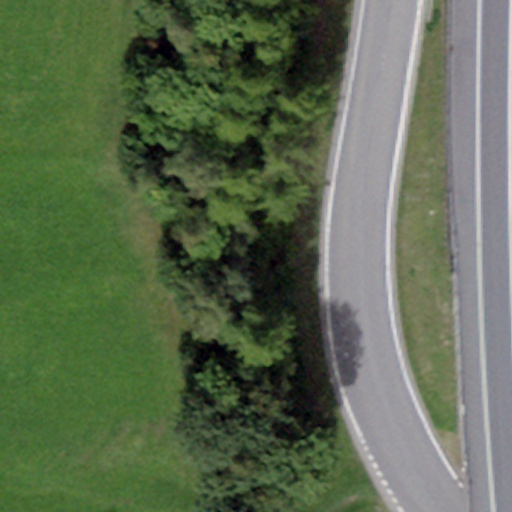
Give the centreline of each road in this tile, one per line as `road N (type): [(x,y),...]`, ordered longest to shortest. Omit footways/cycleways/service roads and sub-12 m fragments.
road 1 (tertiary): [(442,511),(376,392),(359,320),(358,230),(389,0)]
road 2 (trunk): [(494,0),(492,276),(508,511)]
